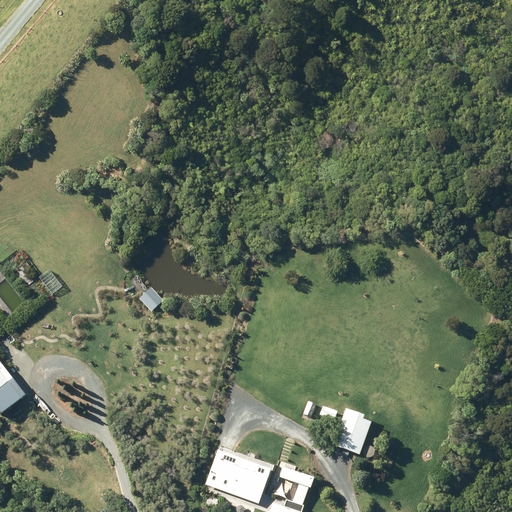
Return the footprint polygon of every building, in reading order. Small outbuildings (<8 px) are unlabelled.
[(61,286),(47,269),(36,278),(50,295),(61,286)] [(147,288),(136,299),(149,312),(160,301),(147,288)] [(0,415),(23,398),(12,384),(13,383),(0,365),(0,415)] [(335,412),(320,406),(317,416),(331,421),(335,412)] [(360,421),(361,417),(341,410),(329,447),(356,456),(367,423),(360,421)] [(235,452),(220,493),(255,505),(259,494),(262,495),(272,465),(235,452)] [(271,500),(266,511),(297,511),(305,489),(306,490),(310,478),(281,468),(278,479),(281,480),(274,501),(271,500)]
